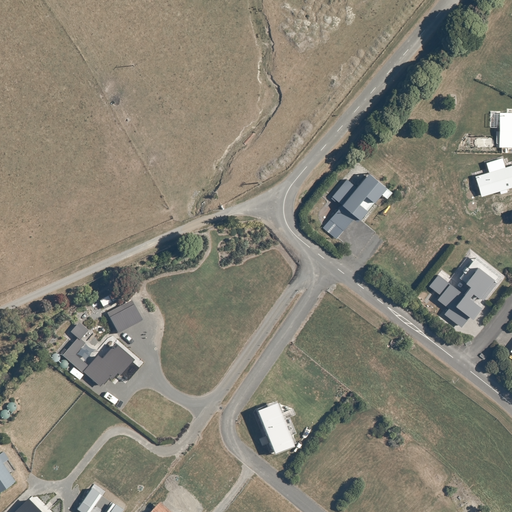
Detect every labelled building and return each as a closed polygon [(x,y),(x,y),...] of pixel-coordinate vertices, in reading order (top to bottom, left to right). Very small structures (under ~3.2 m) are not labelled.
[(355,217),(363,223),(390,192),(369,173),(356,187),(348,179),(332,196),(342,204),(322,227),(336,239),(355,217)] [(494,280),(478,267),(465,283),(469,287),(463,294),(438,274),(429,286),(440,295),(437,299),(449,308),(444,313),(461,327),(469,317),(471,319),(481,308),(468,298),(472,293),(479,298),(494,280)] [(141,321),(133,305),(109,317),(117,333),(141,321)] [(87,331),(77,323),(69,332),(77,338),(62,356),(82,373),(88,366),(87,365),(96,353),(80,339),(87,331)] [(3,464),(9,460),(3,452),(1,454),(0,452),(0,492),(15,483),(3,464)]
